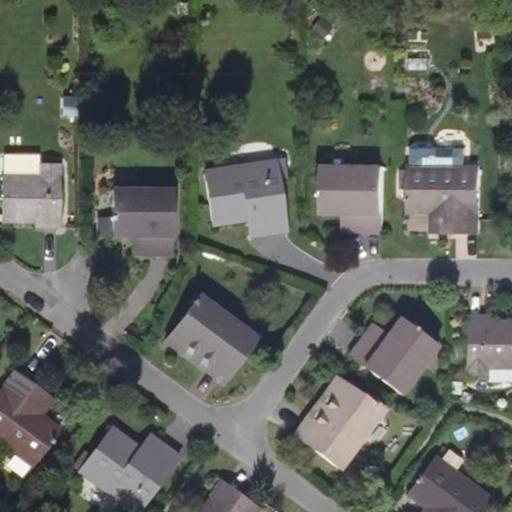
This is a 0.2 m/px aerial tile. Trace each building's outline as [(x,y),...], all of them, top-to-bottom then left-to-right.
[(413,165),(408,165),(408,169),(402,169),(401,190),(408,190),(408,214),(431,214),(431,234),(478,234),(478,167),(464,166),(464,146),(436,146),(431,141),(418,141),(413,145),(413,165)] [(60,228),(60,166),(39,165),(39,156),(2,155),(2,223),(46,223),(46,228),(60,228)] [(286,231),(276,161),(202,170),(211,227),(246,222),(256,220),(259,235),(286,231)] [(383,234),(384,167),(346,166),(347,180),(324,180),(323,216),(345,216),(356,216),(356,233),(383,234)] [(347,180),(346,166),(324,166),(324,180),(347,180)] [(172,255),(173,190),(135,189),(136,202),(113,202),(112,237),(136,237),(146,237),(147,255),(172,255)] [(136,202),(135,189),(113,189),(113,202),(136,202)] [(356,233),(356,216),(345,216),(344,233),(356,233)] [(259,235),(256,220),(246,222),(248,237),(259,235)] [(147,255),(146,237),(136,237),(136,255),(147,255)] [(226,375),(255,337),(197,292),(162,339),(180,353),(185,345),(226,375)] [(511,322),(480,323),(480,318),(466,318),(465,380),(511,380),(511,322)] [(402,396),(438,347),(399,319),(385,338),(380,346),(366,336),(350,357),(402,396)] [(385,338),(372,327),(366,336),(380,346),(385,338)] [(226,375),(185,345),(180,353),(220,383),(226,375)] [(0,443),(32,467),(60,427),(43,415),(34,408),(46,391),(16,369),(0,390),(0,443)] [(339,471),(383,411),(337,377),(324,395),(332,402),(302,443),(339,471)] [(43,415),(55,398),(46,391),(34,408),(43,415)] [(302,443),(332,402),(324,395),(294,436),(302,443)] [(134,511),(137,511),(179,456),(159,440),(149,453),(140,446),(113,425),(78,471),(134,511)] [(149,453),(159,440),(150,433),(140,446),(149,453)] [(483,511),(493,500),(436,457),(407,496),(425,509),(428,511),(483,511)] [(244,511),(254,499),(224,476),(196,511),(244,511)] [(261,511),(265,507),(254,499),(244,511),(261,511)]
